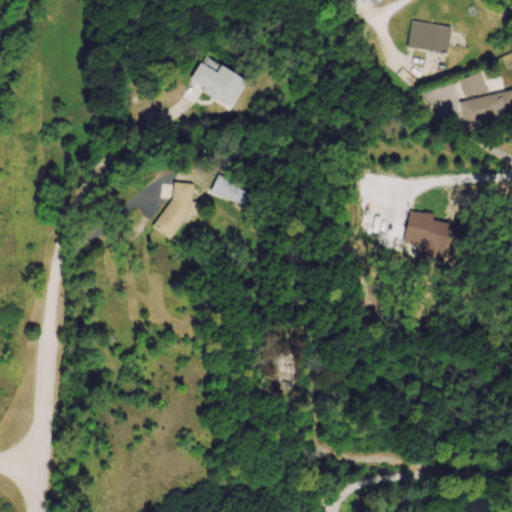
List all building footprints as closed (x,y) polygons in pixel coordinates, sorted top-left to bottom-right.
[(341,0),(346,12),(368,3),(367,0),(341,0)] [(407,50),(447,55),(451,27),(410,23),(407,50)] [(230,109),(244,83),(217,69),(215,74),(197,65),(186,86),(230,109)] [(465,78),(471,101),(459,104),(465,128),(511,114),(511,92),(511,90),(488,97),(481,73),(465,78)] [(238,203),(246,187),(215,174),(208,189),(238,203)] [(433,214),(408,210),(402,247),(444,253),(449,222),(432,219),(433,214)]
